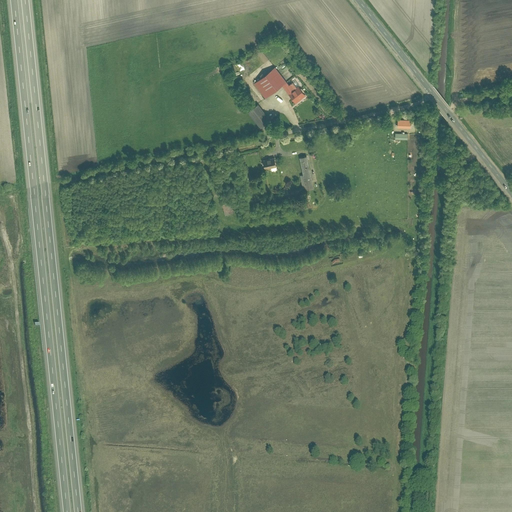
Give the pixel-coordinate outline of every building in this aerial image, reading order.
[(275,66),(252,83),(264,99),(282,86),(295,104),(307,96),(299,85),(296,87),(293,83),(290,86),(275,66)] [(258,105),(248,113),(260,128),(270,119),(258,105)] [(398,118),(398,127),(411,127),(411,118),(398,118)] [(310,154),(301,156),(305,173),(302,174),(305,189),(317,186),(310,154)] [(274,156),(262,159),(265,169),(276,167),(274,156)] [(232,201),(223,203),(226,214),(235,212),(232,201)]
